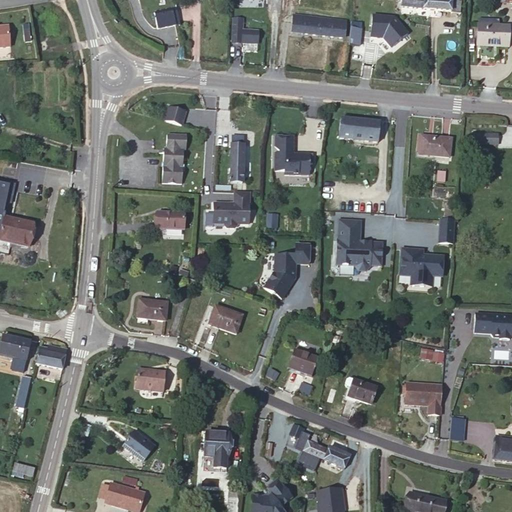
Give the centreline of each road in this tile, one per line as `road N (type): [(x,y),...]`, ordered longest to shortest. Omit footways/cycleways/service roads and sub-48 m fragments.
road 1 (unclassified): [(80,333),(168,356),(435,461),(511,474)]
road 2 (tertiary): [(130,72),(511,108)]
road 3 (tertiary): [(107,89),(80,333)]
road 4 (tertiary): [(80,333),(38,511)]
